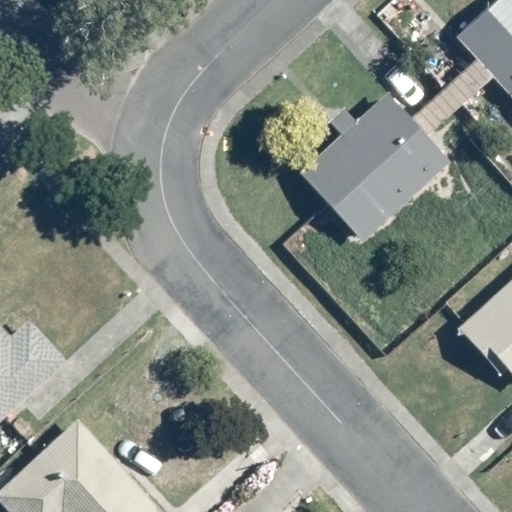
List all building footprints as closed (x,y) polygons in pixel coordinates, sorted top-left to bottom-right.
[(511,0),(490,0),(454,33),(511,97),(511,0)] [(448,159),(387,89),(298,168),(359,238),(448,159)] [(511,271),(459,319),(511,377),(511,271)] [(7,334),(0,325),(0,417),(63,360),(25,318),(7,334)] [(0,485),(0,501),(9,511),(158,511),(75,418),(0,485)]
